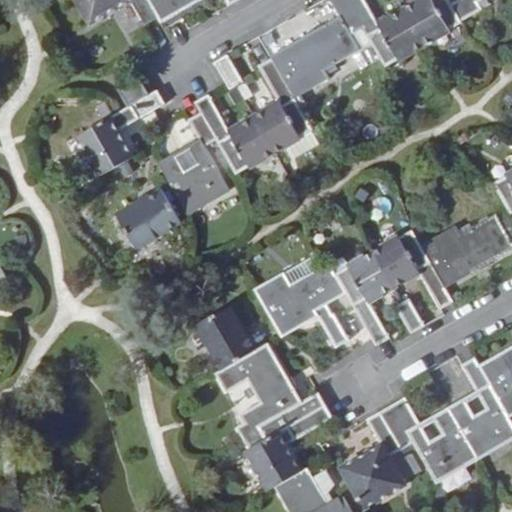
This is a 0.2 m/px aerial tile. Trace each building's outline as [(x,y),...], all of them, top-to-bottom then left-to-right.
[(79,0),(94,24),(132,2),(147,27),(160,20),(148,0),(79,0)] [(148,0),(160,20),(163,24),(206,0),(225,0),(229,6),(238,2),(237,0),(148,0)] [(364,28),(348,0),(331,0),(341,16),(271,58),(272,61),(297,100),(332,79),(327,71),(362,50),(353,35),(364,28)] [(387,67),(425,45),(404,9),(380,23),(366,0),(348,0),(364,28),(387,67)] [(420,0),(404,9),(425,45),(461,22),(447,0),(420,0)] [(447,0),(461,22),(484,9),(480,2),(483,0),(447,0)] [(231,55),(217,64),(230,85),(232,90),(239,86),(246,82),(231,55)] [(257,117),(278,153),(287,148),(294,160),(321,145),(314,132),(315,131),(297,100),(272,61),(260,67),(281,103),(257,117)] [(155,112),(167,105),(159,91),(151,95),(141,77),(120,89),(130,107),(80,136),(103,175),(135,157),(121,132),(155,112)] [(278,153),(257,117),(231,131),(210,96),(197,104),(203,113),(218,138),(239,175),(278,153)] [(218,138),(203,113),(191,120),(201,139),(205,146),(218,138)] [(205,146),(201,139),(188,146),(196,161),(186,167),(177,152),(160,162),(191,216),(232,192),(205,146)] [(511,173),(495,183),(511,212),(511,173)] [(163,190),(118,216),(138,250),(182,222),(163,190)] [(423,245),(449,288),(511,252),(511,224),(507,228),(498,213),(462,233),(457,225),(423,245)] [(374,252),(395,288),(421,273),(442,309),(456,301),(449,288),(423,245),(414,229),(374,252)] [(395,288),(374,252),(337,273),(348,294),(374,339),(378,346),(393,338),(372,302),(395,288)] [(299,280),(320,318),(337,348),(351,340),(330,304),(348,294),(337,273),(331,262),(299,280)] [(320,318),(299,280),(293,283),(287,272),(256,289),(285,338),(320,318)] [(411,299),(404,302),(397,306),(413,335),(427,327),(411,299)] [(224,369),(257,350),(231,305),(198,323),(224,369)] [(250,448),(327,405),(319,391),(304,400),(270,342),(257,350),(224,369),(217,374),(228,393),(249,382),(260,403),(240,415),(244,423),(237,427),(250,448)] [(511,345),(480,364),(511,417),(511,345)] [(511,418),(511,417),(480,364),(475,356),(461,364),(487,408),(476,414),(466,398),(449,407),(480,461),(511,442),(511,418)] [(480,461),(449,407),(433,416),(443,433),(431,440),(407,397),(367,419),(382,445),(391,458),(415,445),(439,485),(480,461)] [(277,487),(304,471),(288,445),(334,418),(327,405),(250,448),(246,450),(270,491),(277,487)] [(391,458),(382,445),(343,468),(367,508),(407,485),(391,458)] [(316,511),(331,504),(309,468),(304,471),(277,487),(291,511),(316,511)] [(331,504),(316,511),(354,511),(345,496),(331,504)]
